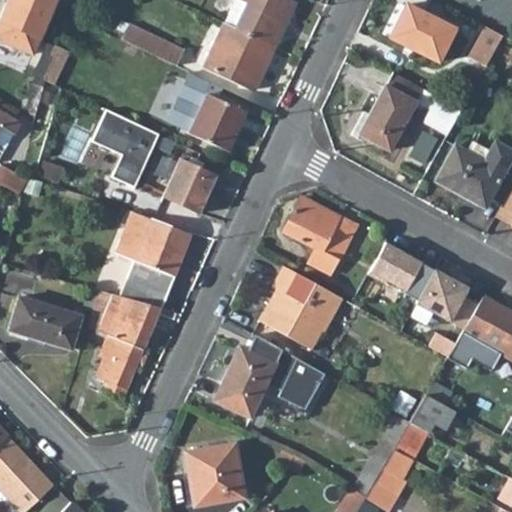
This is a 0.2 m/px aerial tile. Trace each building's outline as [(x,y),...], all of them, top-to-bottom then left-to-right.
[(52,0),(6,0),(0,15),(0,43),(29,56),(54,1),(52,0)] [(236,0),(248,6),(236,32),(274,49),(293,7),(277,0),(236,0)] [(429,0),(395,0),(395,1),(404,6),(388,38),(436,63),(453,31),(422,14),(429,0)] [(133,17),(120,43),(176,68),(189,43),(133,17)] [(236,32),(224,26),(204,69),(254,91),(274,49),(236,32)] [(491,31),(473,61),(487,68),(505,38),(491,31)] [(56,46),(43,80),(55,86),(69,52),(56,46)] [(186,75),(166,122),(226,152),(244,113),(217,101),(222,89),(186,75)] [(384,87),(358,135),(388,151),(414,103),(384,87)] [(435,100),(429,110),(454,125),(460,115),(435,100)] [(158,136),(105,111),(91,143),(121,156),(111,179),(134,189),(136,186),(158,136)] [(0,114),(0,145),(5,148),(18,124),(0,114)] [(453,147),(433,183),(483,209),(511,158),(511,150),(492,141),(482,162),(453,147)] [(179,160),(162,197),(197,213),(214,176),(179,160)] [(1,165),(0,166),(0,184),(18,194),(26,178),(1,165)] [(511,223),(511,191),(498,216),(511,223)] [(301,197),(283,231),(316,250),(310,263),(331,275),(356,227),(301,197)] [(133,213),(116,252),(134,260),(128,276),(120,296),(125,298),(155,306),(161,308),(164,299),(167,292),(190,236),(133,213)] [(384,242),(366,274),(403,294),(418,263),(384,242)] [(341,300),(284,267),(256,323),(310,352),(341,300)] [(434,271),(415,306),(449,325),(467,290),(434,271)] [(511,311),(484,295),(455,344),(493,364),(500,352),(511,358),(511,311)] [(18,298),(8,331),(55,345),(71,350),(81,317),(18,298)] [(155,306),(125,298),(120,310),(100,355),(105,357),(97,377),(126,390),(158,314),(174,320),(176,314),(161,308),(155,306)] [(161,308),(176,314),(181,316),(185,307),(164,299),(161,308)] [(437,334),(428,347),(447,357),(455,344),(437,334)] [(239,347),(214,401),(250,418),(275,364),(239,347)] [(307,408),(326,370),(297,356),(278,393),(307,408)] [(447,357),(425,395),(433,399),(455,362),(447,357)] [(425,395),(408,423),(428,434),(433,425),(445,431),(456,413),(433,399),(425,395)] [(396,416),(373,455),(385,462),(393,449),(408,423),(396,416)] [(408,423),(393,449),(409,457),(413,459),(428,434),(408,423)] [(0,444),(0,492),(18,511),(26,511),(53,487),(7,438),(0,444)] [(236,445),(184,454),(188,474),(193,473),(199,507),(245,499),(236,445)] [(385,462),(382,468),(398,477),(409,457),(393,449),(385,462)] [(376,478),(365,497),(380,506),(391,487),(376,478)]
